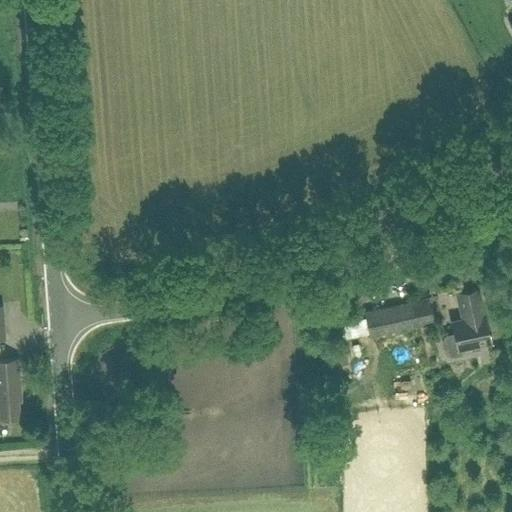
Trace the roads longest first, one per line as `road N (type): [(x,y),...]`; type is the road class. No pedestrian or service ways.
road 1 (unclassified): [(58,309),(125,308),(227,290),(511,158)]
road 2 (unclassified): [(58,309),(33,0)]
road 3 (unclassified): [(71,511),(58,309)]
